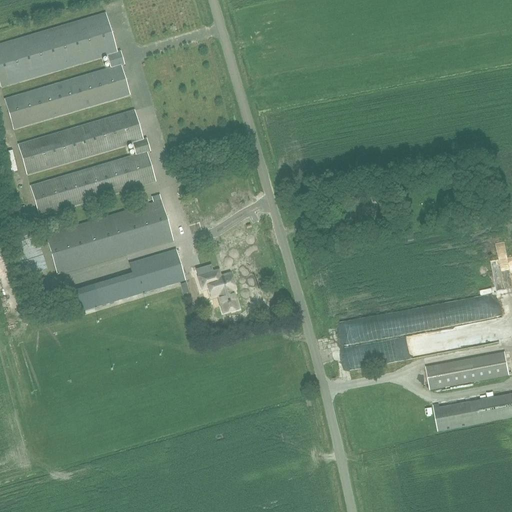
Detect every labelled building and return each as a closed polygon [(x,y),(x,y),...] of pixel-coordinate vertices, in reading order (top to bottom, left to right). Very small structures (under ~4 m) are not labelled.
[(105,14),(0,45),(0,87),(0,89),(106,57),(110,68),(4,100),(13,130),(129,95),(120,66),(124,65),(120,52),(119,48),(115,49),(107,20),(105,14)] [(134,111),(17,145),(26,175),(132,144),(135,155),(30,187),(39,217),(155,182),(146,153),(149,152),(146,139),(142,140),(134,111)] [(172,241),(161,201),(45,236),(57,275),(172,241)] [(28,235),(17,239),(19,247),(30,243),(28,235)] [(176,250),(129,264),(132,274),(138,295),(185,281),(176,250)] [(235,291),(230,274),(215,279),(213,272),(198,276),(202,289),(209,287),(212,298),(218,296),(219,296),(233,292),(233,291),(235,291)] [(138,295),(132,274),(74,291),(80,312),(138,295)] [(238,309),(233,292),(219,296),(223,313),(238,309)] [(386,329),(401,328),(400,317),(385,318),(386,329)] [(508,375),(504,352),(425,367),(430,390),(508,375)] [(511,394),(439,408),(439,405),(433,406),(438,431),(511,417),(511,394)]
